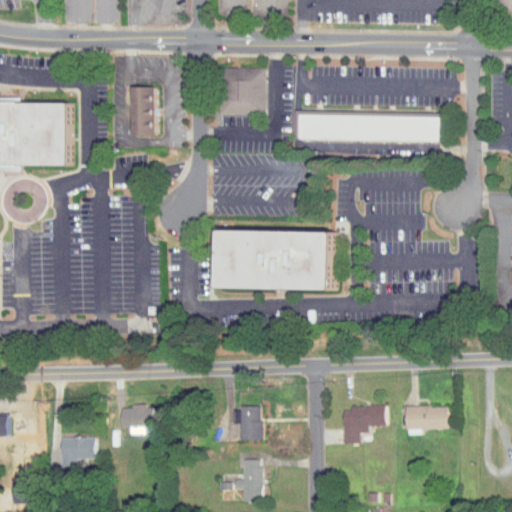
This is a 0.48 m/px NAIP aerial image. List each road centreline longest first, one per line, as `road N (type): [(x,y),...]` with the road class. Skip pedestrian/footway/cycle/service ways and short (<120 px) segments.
road 1 (residential): [(511,356),(0,371)]
road 2 (tertiary): [(0,34),(511,45)]
road 3 (residential): [(464,0),(472,44),(472,182),(457,207)]
road 4 (residential): [(200,41),(195,176),(179,212)]
road 5 (residential): [(313,363),(313,511)]
